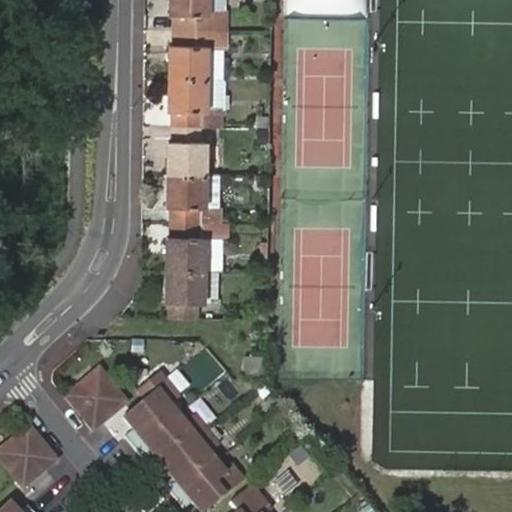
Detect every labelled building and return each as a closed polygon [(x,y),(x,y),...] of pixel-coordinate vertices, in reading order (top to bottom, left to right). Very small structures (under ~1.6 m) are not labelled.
[(204,15),(204,0),(168,0),(168,15),(175,16),(174,29),(200,30),(200,14),(204,15)] [(200,44),(200,30),(174,29),(174,44),(168,44),(168,77),(204,78),(204,44),(200,44)] [(203,109),(204,78),(168,77),(168,108),(172,108),(172,124),(198,125),(198,108),(203,109)] [(198,137),(198,125),(172,124),(172,137),(168,138),(167,173),(203,174),(203,138),(198,137)] [(202,205),(203,174),(167,173),(166,205),(171,206),(171,222),(197,222),(197,206),(202,205)] [(197,237),(197,222),(171,222),(171,237),(166,237),(165,268),(201,269),(202,238),(197,237)] [(169,303),(170,317),(195,317),(195,302),(200,302),(201,269),(165,268),(164,302),(169,303)] [(245,378),(267,378),(268,359),(246,358),(245,378)] [(99,366),(75,385),(81,389),(92,379),(101,368),(99,366)] [(128,401),(101,368),(92,379),(81,389),(75,385),(64,393),(93,430),(102,424),(100,417),(105,413),(111,416),(128,401)] [(184,422),(170,406),(179,398),(158,373),(136,391),(144,399),(127,413),(137,425),(130,431),(121,438),(141,462),(150,455),(157,451),(167,463),(177,474),(171,480),(162,486),(182,511),(192,504),(197,500),(207,511),(208,511),(245,481),(231,465),(224,471),(210,454),(220,447),(192,414),(184,422)] [(102,424),(111,416),(105,413),(100,417),(102,424)] [(120,418),(130,431),(137,425),(127,413),(120,418)] [(59,458),(30,423),(19,431),(8,446),(0,455),(0,460),(23,488),(40,475),(37,469),(42,465),(49,467),(59,458)] [(0,445),(0,455),(8,446),(19,431),(0,445)] [(161,469),(167,463),(157,451),(150,455),(161,469)] [(161,469),(171,480),(177,474),(167,463),(161,469)] [(40,475),(49,467),(42,465),(37,469),(40,475)] [(282,497),(295,480),(278,468),(265,485),(282,497)] [(265,511),(270,508),(252,486),(230,504),(236,511),(235,511),(265,511)] [(10,500),(4,506),(10,511),(19,511),(21,511),(10,500)] [(197,511),(207,511),(197,500),(192,504),(197,511)]
